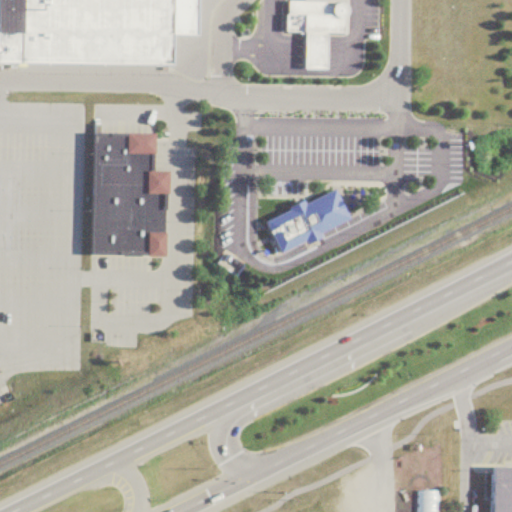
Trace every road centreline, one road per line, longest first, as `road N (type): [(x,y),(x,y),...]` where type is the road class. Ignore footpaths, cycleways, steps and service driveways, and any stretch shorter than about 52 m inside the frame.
road 1 (primary): [(511,265),(14,511)]
road 2 (primary): [(179,511),(511,348)]
road 3 (primary): [(463,287),(406,334),(233,424),(231,459),(244,467),(273,465)]
